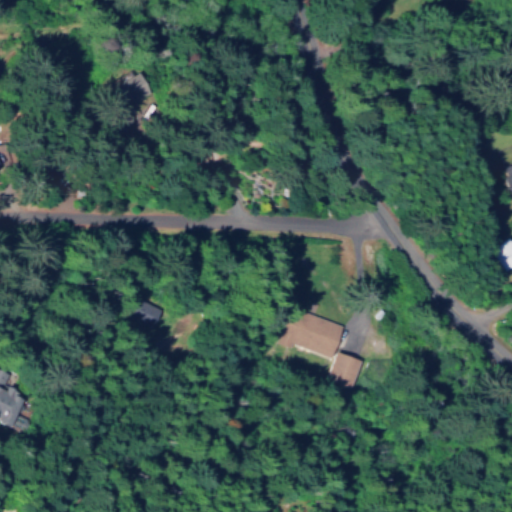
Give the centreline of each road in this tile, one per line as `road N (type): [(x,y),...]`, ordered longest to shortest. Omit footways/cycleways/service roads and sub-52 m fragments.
road 1 (tertiary): [(511,390),(408,294),(300,0)]
road 2 (residential): [(382,211),(354,220),(0,212)]
